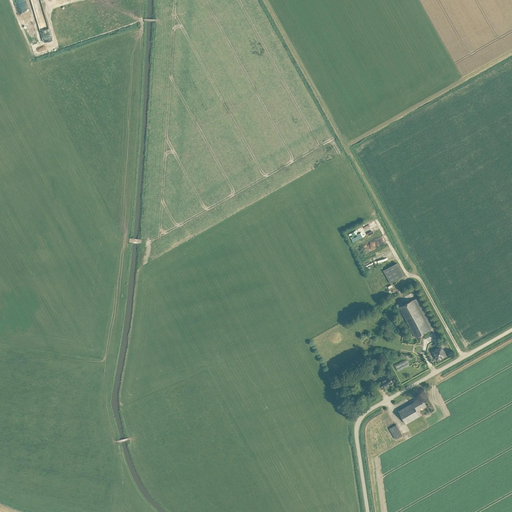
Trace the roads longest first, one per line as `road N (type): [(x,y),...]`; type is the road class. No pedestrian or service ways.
road 1 (track): [(462,357),(265,0)]
road 2 (unclassified): [(367,511),(355,429),(364,413),(511,329)]
